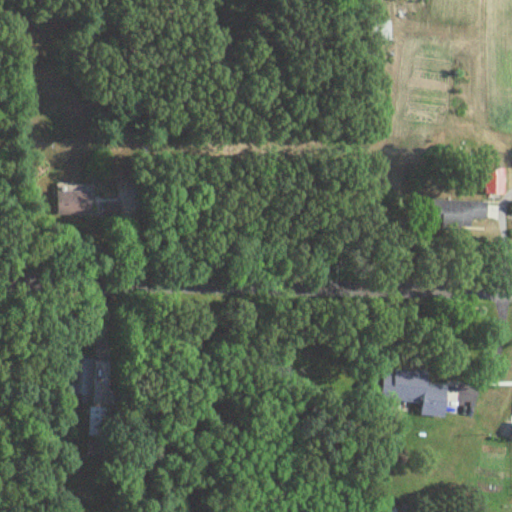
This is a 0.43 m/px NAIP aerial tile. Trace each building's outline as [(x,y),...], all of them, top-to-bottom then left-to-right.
[(370,41),(390,41),(390,22),(370,22),(370,41)] [(484,196),(503,196),(503,169),(484,169),(484,196)] [(55,215),(91,215),(91,187),(55,187),(55,215)] [(431,200),(429,229),(470,231),(471,220),(486,220),(486,203),(431,200)] [(86,396),(90,361),(72,359),(69,394),(86,396)] [(446,387),(426,385),(427,373),(383,369),(380,398),(421,402),(420,415),(444,417),(446,387)] [(88,437),(109,437),(109,407),(88,407),(88,437)]
